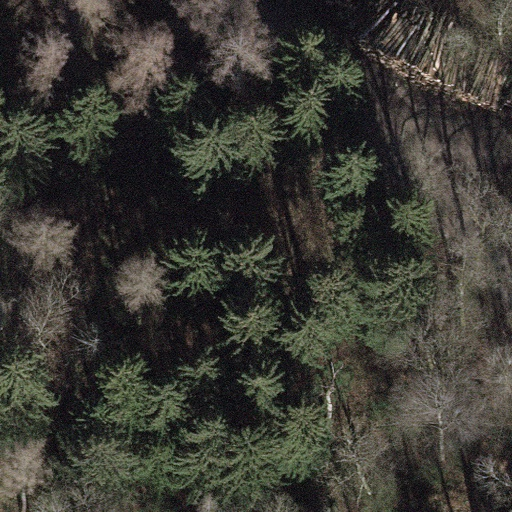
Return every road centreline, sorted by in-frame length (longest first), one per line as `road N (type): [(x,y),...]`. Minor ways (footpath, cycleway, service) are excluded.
road 1 (track): [(372,131),(511,271)]
road 2 (track): [(239,0),(372,131)]
road 3 (track): [(372,131),(511,152)]
